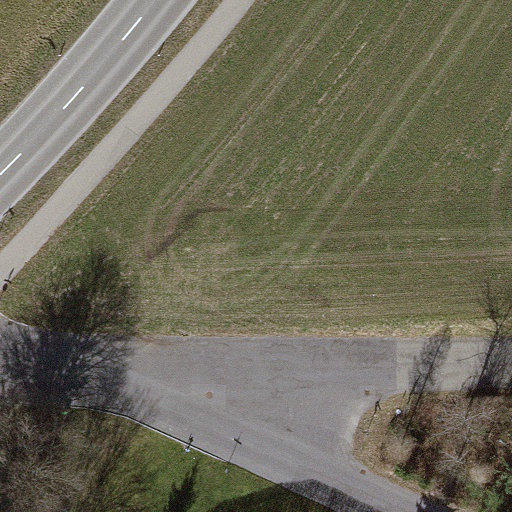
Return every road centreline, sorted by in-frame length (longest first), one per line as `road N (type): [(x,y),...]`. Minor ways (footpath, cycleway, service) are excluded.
road 1 (unclassified): [(209,374),(511,364)]
road 2 (secondary): [(0,175),(100,74),(159,0)]
road 3 (residential): [(209,374),(285,451),(396,511)]
road 4 (unclassified): [(0,358),(209,374)]
